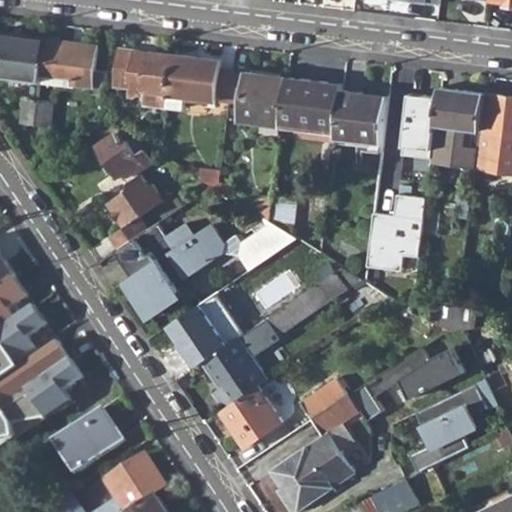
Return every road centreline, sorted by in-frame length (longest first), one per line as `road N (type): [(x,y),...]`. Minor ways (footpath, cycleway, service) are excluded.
road 1 (residential): [(57,0),(511,55)]
road 2 (residential): [(236,511),(0,160)]
